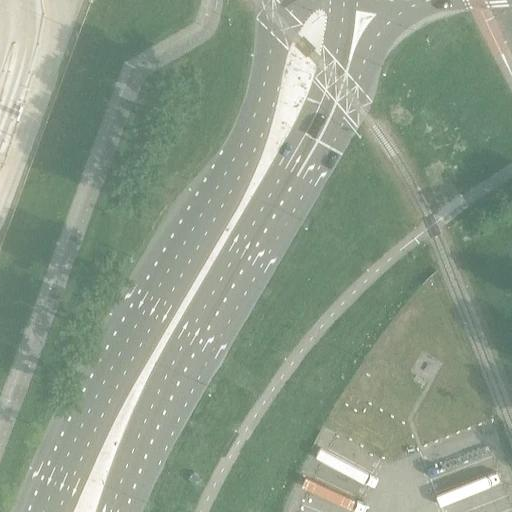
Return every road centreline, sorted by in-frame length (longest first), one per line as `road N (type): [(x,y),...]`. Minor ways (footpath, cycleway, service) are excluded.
road 1 (secondary): [(267,68),(229,194),(56,511)]
road 2 (secondary): [(121,511),(208,330),(316,143)]
road 3 (unknown): [(55,0),(54,57),(0,220)]
road 4 (secondary): [(316,143),(387,25),(444,0)]
road 5 (tertiary): [(316,143),(342,0)]
